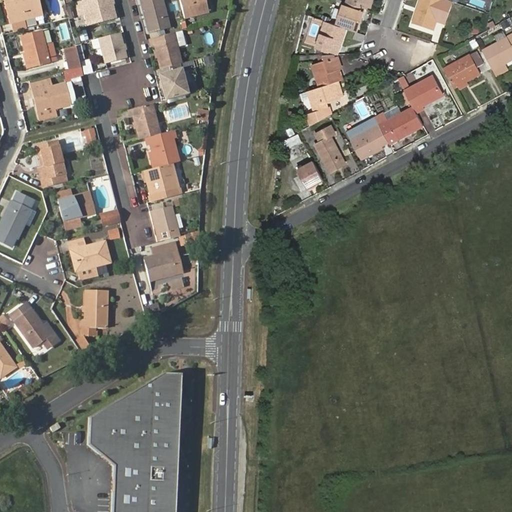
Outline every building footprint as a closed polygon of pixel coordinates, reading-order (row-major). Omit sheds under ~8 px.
[(20,0),(21,2),(6,6),(10,23),(26,19),(24,13),(40,9),(37,0),(20,0)] [(86,0),(81,1),(85,14),(88,26),(116,19),(111,0),(86,0)] [(139,0),(148,33),(169,28),(162,0),(139,0)] [(179,0),(184,19),(208,13),(205,0),(179,0)] [(366,8),(368,9),(368,7),(370,0),(347,0),(347,2),(366,8)] [(445,0),(421,0),(413,24),(434,32),(445,0)] [(81,1),(76,3),(79,16),(85,14),(81,1)] [(337,25),(347,29),(358,32),(366,8),(347,2),(346,1),(343,10),(340,19),(337,25)] [(24,13),(26,19),(41,15),(40,9),(24,13)] [(317,10),(315,16),(326,19),(328,14),(317,10)] [(10,23),(13,33),(28,29),(26,19),(10,23)] [(317,48),(338,55),(347,29),(337,25),(326,21),(317,48)] [(21,36),(25,53),(29,68),(56,61),(52,43),(45,45),(41,30),(21,36)] [(182,31),(174,33),(177,48),(186,45),(182,31)] [(86,32),(78,34),(80,43),(88,41),(86,32)] [(160,69),(179,64),(181,64),(177,48),(174,33),(150,40),(151,46),(154,45),(160,69)] [(120,34),(98,40),(105,64),(126,58),(120,34)] [(483,52),(494,71),(511,61),(511,45),(508,39),(483,52)] [(81,45),(75,46),(76,47),(77,54),(79,60),(85,59),(81,44),(81,45)] [(77,54),(76,47),(65,50),(70,70),(81,67),(77,54)] [(445,70),(455,89),(458,88),(468,82),(482,75),(478,68),(485,65),(478,52),(445,70)] [(214,55),(204,57),(206,66),(216,63),(214,55)] [(339,81),(344,80),(341,69),(343,69),(339,57),(337,58),(336,55),(324,55),(325,62),(313,65),(320,88),(339,81)] [(90,58),(81,60),(84,74),(93,72),(90,58)] [(158,70),(166,101),(187,95),(179,64),(160,69),(158,70)] [(70,78),(82,75),(80,69),(68,72),(70,78)] [(405,76),(399,79),(404,88),(410,85),(405,76)] [(434,76),(405,91),(414,107),(417,114),(425,109),(424,106),(445,95),(434,76)] [(31,85),(38,113),(53,109),(70,105),(64,84),(47,88),(45,81),(31,85)] [(311,127),(332,115),(330,107),(328,108),(326,102),(344,96),(339,81),(320,88),(308,91),(315,112),(307,114),(311,127)] [(468,82),(458,88),(460,91),(470,86),(468,82)] [(160,134),(152,104),(128,111),(129,118),(133,117),(139,140),(145,138),(160,134)] [(417,114),(414,107),(388,121),(384,112),(376,117),(380,125),(390,143),(390,144),(424,126),(417,114)] [(53,109),(38,113),(40,120),(55,117),(53,109)] [(207,111),(198,110),(197,118),(206,120),(207,111)] [(380,125),(376,117),(369,121),(373,129),(352,140),(362,160),(384,149),(383,146),(390,143),(380,125)] [(369,121),(348,132),(352,140),(373,129),(369,121)] [(316,144),(331,172),(346,164),(332,137),(336,134),(332,126),(317,134),(320,142),(316,144)] [(92,129),(84,131),(88,142),(84,143),(84,147),(96,144),(92,129)] [(174,131),(160,134),(145,138),(147,146),(151,145),(153,152),(157,168),(172,164),(179,162),(174,139),(176,139),(174,131)] [(287,149),(304,143),(300,134),(284,140),(287,149)] [(40,157),(42,167),(44,176),(40,178),(43,187),(66,180),(57,141),(37,147),(40,157)] [(308,189),(324,181),(314,161),(298,170),(308,189)] [(179,188),(172,164),(157,168),(153,169),(144,172),(150,196),(179,188)] [(188,182),(187,190),(198,191),(199,183),(188,182)] [(15,190),(0,221),(0,244),(12,250),(36,200),(15,190)] [(56,193),(65,230),(81,225),(80,218),(95,214),(89,192),(72,196),(70,190),(56,193)] [(175,207),(184,205),(183,197),(174,199),(175,207)] [(179,237),(171,207),(153,211),(160,241),(179,237)] [(101,215),(103,225),(117,221),(115,211),(101,215)] [(108,231),(110,239),(120,237),(118,229),(108,231)] [(179,237),(181,245),(192,242),(190,234),(179,237)] [(75,271),(95,266),(110,262),(105,242),(84,247),(82,239),(68,243),(75,271)] [(143,259),(148,280),(177,273),(172,252),(174,251),(173,244),(152,249),(154,256),(143,259)] [(95,266),(75,271),(77,280),(97,275),(95,266)] [(182,276),(169,280),(172,290),(185,286),(182,276)] [(85,291),(84,320),(82,320),(82,327),(82,335),(95,336),(95,327),(106,328),(107,291),(85,291)] [(37,304),(41,295),(32,292),(28,300),(37,304)] [(50,335),(43,326),(26,302),(10,314),(33,347),(42,341),(48,349),(60,340),(54,333),(50,335)] [(145,318),(146,322),(156,316),(155,313),(154,307),(143,309),(145,318)] [(166,307),(155,313),(156,316),(167,310),(166,307)] [(1,320),(5,327),(9,324),(5,317),(1,320)] [(47,323),(43,326),(50,335),(54,333),(47,323)] [(80,336),(74,341),(82,352),(89,347),(80,336)] [(0,376),(1,378),(16,367),(0,344),(0,376)] [(175,484),(180,375),(159,374),(89,418),(88,446),(115,467),(112,511),(160,511),(162,483),(175,484)] [(58,423),(51,427),(54,432),(61,427),(58,423)] [(174,511),(175,484),(162,483),(160,511),(174,511)]
